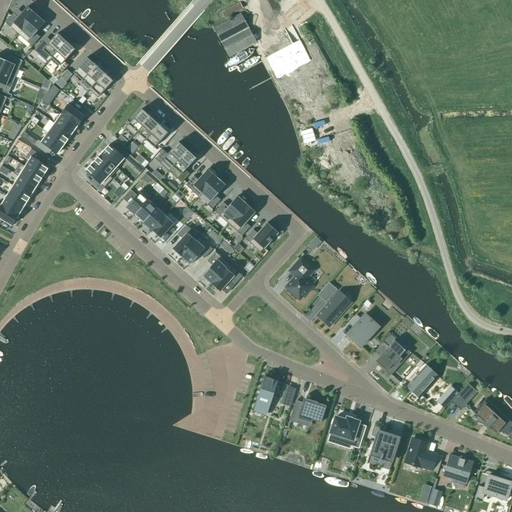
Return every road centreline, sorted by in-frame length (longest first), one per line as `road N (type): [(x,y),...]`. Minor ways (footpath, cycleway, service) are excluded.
road 1 (residential): [(135,80),(293,225),(292,241),(254,284)]
road 2 (residential): [(60,180),(220,322)]
road 3 (residential): [(360,393),(511,457)]
road 4 (residential): [(220,322),(249,347),(360,393)]
road 5 (residential): [(254,284),(356,377),(360,393)]
road 6 (unclassified): [(60,180),(135,80)]
road 7 (residential): [(135,80),(44,0)]
